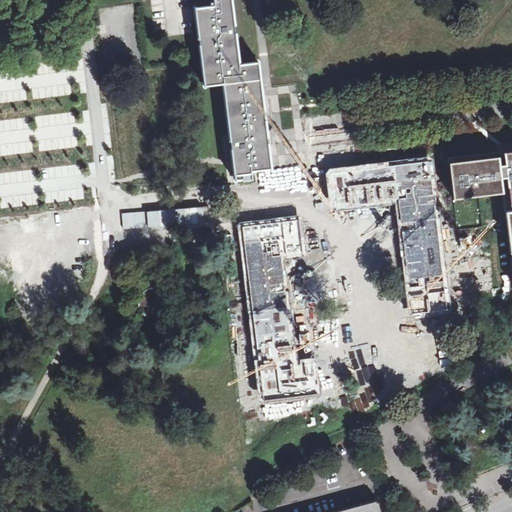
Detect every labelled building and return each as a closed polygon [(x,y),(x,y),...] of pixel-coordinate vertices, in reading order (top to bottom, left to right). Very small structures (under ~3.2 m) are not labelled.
[(210,0),(211,6),(204,7),(195,8),(205,85),(223,82),(232,155),(233,162),(235,180),(251,178),(250,171),(271,169),(269,158),(268,150),(257,62),(238,64),(230,0),(210,0)] [(304,140),(291,141),(291,144),(276,145),(277,166),(306,164),(304,140)] [(511,150),(448,157),(452,197),(504,192),(511,272),(511,150)] [(430,159),(326,169),(328,188),(330,208),(396,202),(407,312),(445,308),(430,159)] [(295,213),(240,221),(264,398),(317,390),(313,360),(297,362),(283,258),(301,256),(298,233),(295,213)] [(141,309),(144,312),(149,315),(154,315),(159,314),(164,312),(167,308),(169,303),(169,298),(168,293),(165,289),(161,286),(156,284),(150,284),(146,286),(142,290),(139,294),(138,299),(139,304),(141,309)] [(378,511),(376,502),(374,502),(374,500),(331,511),(378,511)]
